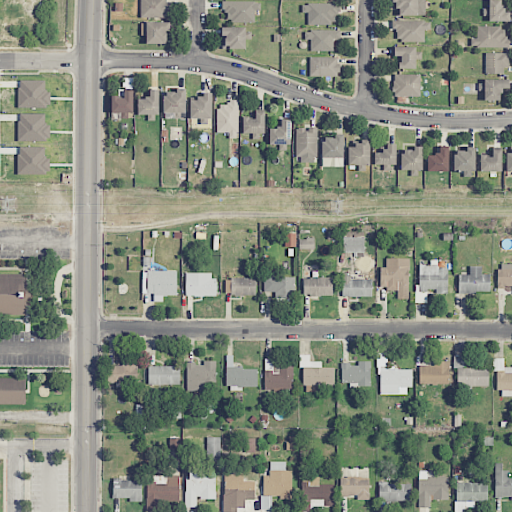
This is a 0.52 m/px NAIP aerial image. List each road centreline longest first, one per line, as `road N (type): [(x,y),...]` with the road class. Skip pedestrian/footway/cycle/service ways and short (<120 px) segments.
road 1 (residential): [(511,119),(393,117),(198,65),(0,61)]
road 2 (tertiary): [(88,511),(92,0)]
road 3 (residential): [(511,329),(89,328)]
